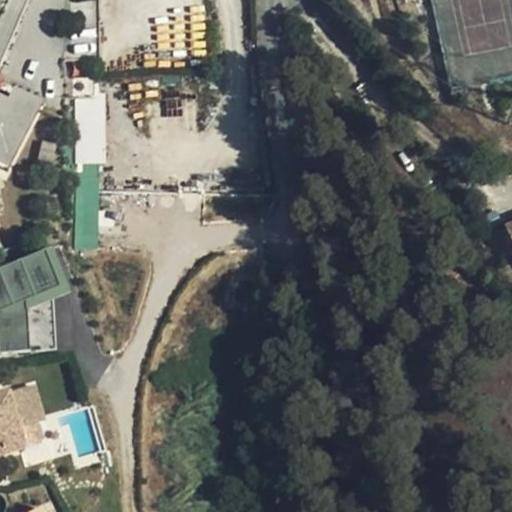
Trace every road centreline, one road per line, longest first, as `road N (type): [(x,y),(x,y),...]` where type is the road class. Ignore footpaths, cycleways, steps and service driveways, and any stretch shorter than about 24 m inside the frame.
road 1 (unknown): [(233,0),(239,83),(219,137),(182,197),(131,376),(135,511)]
road 2 (unclassified): [(281,0),(287,84),(348,391),(384,511)]
